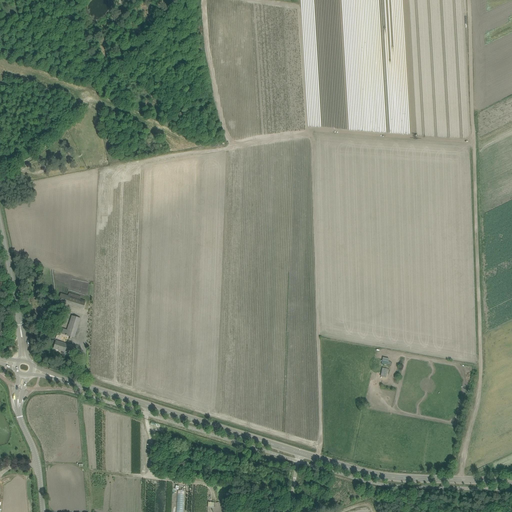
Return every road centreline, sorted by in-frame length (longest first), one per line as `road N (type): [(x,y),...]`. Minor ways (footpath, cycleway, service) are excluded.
road 1 (track): [(456,479),(479,368),(469,0)]
road 2 (tertiary): [(32,371),(301,455)]
road 3 (tertiary): [(301,455),(391,478),(511,481)]
road 4 (unclassified): [(23,360),(0,222)]
road 5 (unclassified): [(43,511),(38,463),(19,416),(23,377)]
